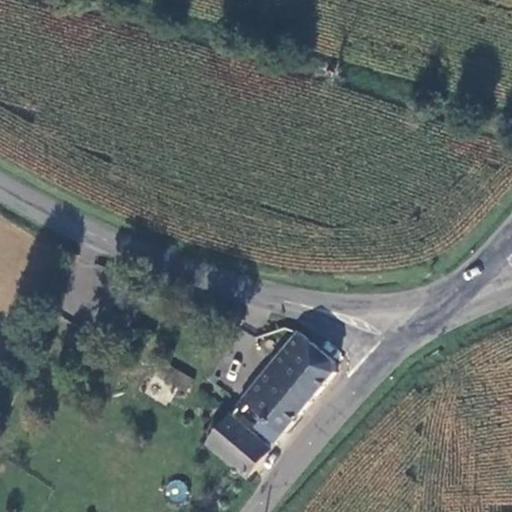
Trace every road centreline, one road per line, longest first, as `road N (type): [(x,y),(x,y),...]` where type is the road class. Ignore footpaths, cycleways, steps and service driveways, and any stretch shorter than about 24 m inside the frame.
road 1 (secondary): [(399,346),(377,331),(192,274),(0,182)]
road 2 (tertiary): [(252,511),(399,346)]
road 3 (secondary): [(399,346),(491,257)]
